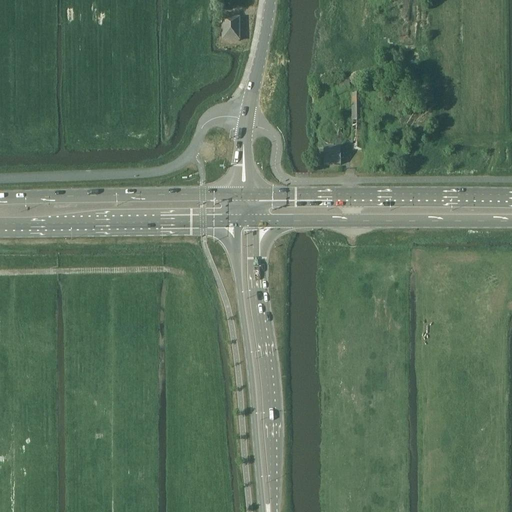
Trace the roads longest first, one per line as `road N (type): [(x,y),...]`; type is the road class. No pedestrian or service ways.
road 1 (primary): [(232,221),(262,511)]
road 2 (primary): [(273,511),(255,221)]
road 3 (unclassified): [(0,179),(162,170),(190,153),(212,118),(246,122)]
road 4 (primary): [(244,194),(0,197)]
road 5 (primary): [(0,226),(232,221)]
road 6 (unclassified): [(349,181),(511,180)]
road 7 (primary): [(511,195),(350,194)]
road 8 (primary): [(352,221),(511,221)]
road 9 (unclassified): [(246,122),(274,138),(281,177),(349,181)]
road 10 (tertiary): [(246,122),(269,0)]
